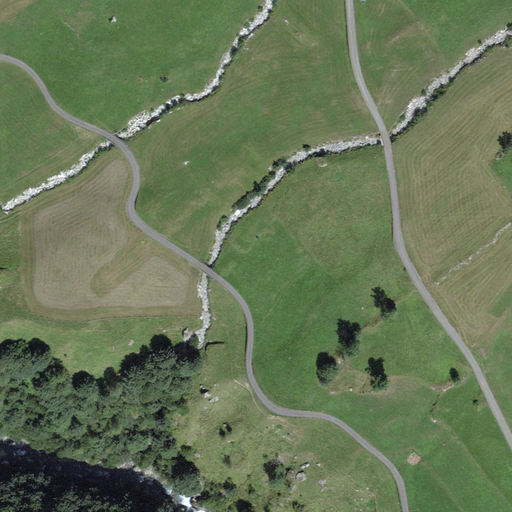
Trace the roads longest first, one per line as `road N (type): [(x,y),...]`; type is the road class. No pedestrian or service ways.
road 1 (track): [(406,511),(396,473),(342,425),(325,415),(284,412),(259,393),(243,304),(140,225),(130,202),(136,167),(129,153),(51,105),(33,73),(0,56)]
road 2 (track): [(511,441),(405,260),(384,133),(352,52),(348,0)]
